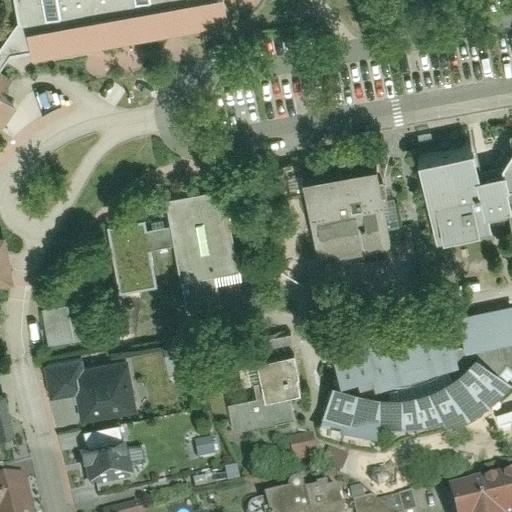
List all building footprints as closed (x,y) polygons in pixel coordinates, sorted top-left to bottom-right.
[(0,278),(12,277),(3,231),(0,231),(0,130),(15,108),(2,99),(16,77),(3,68),(14,52),(32,49),(34,56),(224,24),(219,0),(16,0),(20,19),(0,46),(0,278)] [(473,141),(418,155),(434,219),(489,206),(473,141)] [(398,246),(384,162),(310,174),(324,258),(398,246)] [(228,187),(166,198),(186,311),(221,305),(216,275),(243,270),(228,187)] [(149,216),(106,223),(118,291),(161,284),(149,216)] [(84,298),(45,305),(51,343),(91,336),(84,298)] [(452,311),(341,340),(352,385),(463,355),(452,311)] [(301,353),(260,362),(266,394),(232,401),(239,432),(294,420),(288,392),(308,387),(301,353)] [(340,378),(325,423),(366,433),(407,438),(434,435),(465,424),(498,403),(511,384),(511,381),(485,355),(471,370),(452,383),(425,393),(401,394),(374,389),(352,385),(340,378)] [(119,357),(48,367),(52,394),(76,391),(79,414),(127,407),(119,357)] [(1,398),(0,398),(0,441),(9,439),(1,398)] [(320,440),(294,439),(294,461),(319,462),(320,440)] [(130,443),(82,449),(87,489),(135,484),(130,443)] [(325,469),(347,476),(353,459),(331,451),(325,469)] [(511,511),(511,475),(501,479),(452,491),(457,511),(511,511)] [(36,511),(29,478),(0,484),(0,511),(36,511)] [(330,511),(323,486),(264,503),(267,511),(330,511)]
